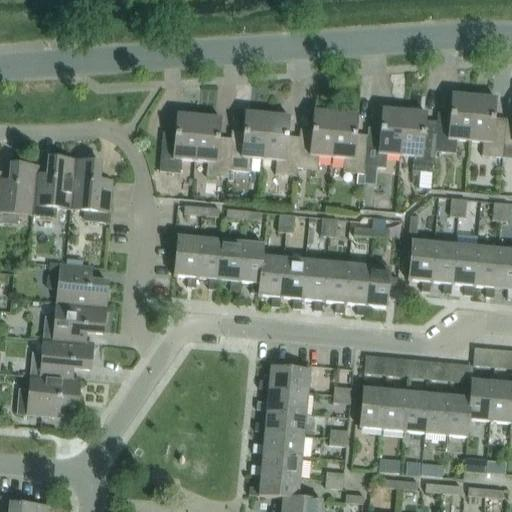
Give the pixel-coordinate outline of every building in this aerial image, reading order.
[(436,121),(434,142),(435,142),(433,154),(434,154),(454,155),(455,142),(469,143),(473,98),(450,96),(448,122),(436,121)] [(495,100),(473,98),(469,143),(482,144),(481,158),(501,160),(504,128),(492,127),(495,100)] [(386,157),(399,158),(403,113),(381,111),(378,137),(367,136),(366,144),(364,168),(384,170),(386,157)] [(295,170),(296,170),(316,172),(317,158),(330,160),(335,114),(313,112),(310,139),(298,138),(297,146),(298,146),(295,170)] [(435,142),(434,142),(423,141),(425,115),(403,113),(399,158),(412,159),(411,172),(419,173),(432,174),(434,154),(433,154),(435,142)] [(262,161),(266,116),(244,114),(242,140),(230,139),(229,147),(227,172),(248,174),(249,160),(262,161)] [(335,114),(330,160),(344,161),(342,174),(356,176),(357,176),(363,176),(364,168),(366,144),(354,143),(357,117),(335,114)] [(194,163),(198,118),(176,116),(173,142),(161,141),(158,174),(179,175),(180,162),(194,163)] [(288,118),(266,116),(262,161),(275,163),(274,176),(295,178),(296,170),(295,170),(298,146),(297,146),(286,145),(288,118)] [(226,180),(227,172),(229,147),(218,146),(220,120),(198,118),(194,163),(207,164),(206,178),(226,180)] [(511,128),(504,128),(501,160),(511,160),(511,128)] [(35,176),(32,218),(53,220),(54,210),(69,212),(74,162),(48,160),(47,177),(36,176),(35,176)] [(110,183),(109,183),(98,182),(99,164),(74,162),(69,212),(85,213),(84,223),(106,225),(110,183)] [(16,216),(32,218),(35,176),(36,176),(36,168),(11,166),(9,183),(0,182),(0,224),(15,226),(16,216)] [(364,168),(363,176),(362,187),(375,188),(377,170),(364,168)] [(213,189),(212,201),(221,202),(222,190),(213,189)] [(448,218),(456,219),(458,201),(450,201),(448,218)] [(458,201),(456,219),(464,220),(466,202),(458,201)] [(491,222),(499,223),(500,205),(492,205),(491,222)] [(500,205),(499,223),(507,224),(508,206),(500,205)] [(183,216),(200,218),(201,210),(183,208),(183,216)] [(201,210),(200,218),(218,219),(218,211),(201,210)] [(225,220),(243,221),(244,213),(226,212),(225,220)] [(244,213),(243,221),(260,223),(261,215),(244,213)] [(277,234),(285,235),(286,217),(278,217),(277,234)] [(286,217),(285,235),(292,236),(294,218),(286,217)] [(409,218),(409,219),(408,236),(416,237),(417,219),(409,218)] [(319,238),(327,239),(329,221),(321,220),(319,238)] [(329,221),(327,239),(335,240),(336,222),(329,221)] [(352,238),(370,239),(371,231),(353,230),(352,238)] [(371,231),(370,239),(387,241),(388,233),(371,231)] [(194,280),(198,241),(176,239),(172,278),(187,280),(186,289),(194,290),(195,280),(194,280)] [(194,280),(195,280),(208,282),(208,291),(215,292),(216,282),(219,243),(198,241),(194,280)] [(216,282),(230,283),(229,293),(237,294),(238,284),(237,284),(241,245),(219,243),(216,282)] [(407,282),(421,284),(421,294),(428,294),(429,285),(429,284),(432,245),(410,243),(407,282)] [(237,284),(238,284),(251,285),(250,295),(257,296),(261,258),(261,259),(262,247),(241,245),(237,284)] [(453,247),(432,245),(429,284),(429,285),(443,286),(442,296),(450,296),(451,287),(450,286),(453,247)] [(450,286),(451,287),(464,288),(463,297),(471,298),(472,289),(471,288),(475,249),(453,247),(450,286)] [(471,288),(472,289),(485,290),(484,299),(492,300),(493,290),(492,290),(496,251),(475,249),(471,288)] [(492,290),(493,290),(507,292),(506,301),(511,302),(511,252),(496,251),(492,290)] [(257,296),(256,298),(271,299),(270,309),(278,310),(279,300),(278,300),(282,260),(261,259),(261,258),(257,296)] [(278,300),(279,300),(293,301),(292,311),(300,312),(300,302),(303,262),(282,260),(278,300)] [(300,302),(314,303),(313,313),(321,314),(322,304),(321,304),(325,264),(303,262),(300,302)] [(321,304),(322,304),(335,305),(334,315),(342,316),(343,306),(342,306),(346,266),(325,264),(321,304)] [(342,306),(343,306),(356,307),(356,317),(363,318),(364,308),(367,268),(346,266),(342,306)] [(107,285),(89,283),(90,271),(49,267),(47,289),(57,290),(55,306),(105,310),(107,285)] [(386,310),(387,294),(387,290),(396,291),(397,280),(389,279),(389,270),(367,268),(364,308),(386,310)] [(44,321),(42,342),(84,346),(84,345),(85,334),(103,336),(105,310),(55,306),(54,321),(44,321)] [(90,372),(90,371),(92,346),(84,345),(84,346),(42,342),(41,358),(31,357),(29,378),(71,382),(71,381),(72,370),(90,372)] [(473,350),(472,368),(480,368),(481,351),(473,350)] [(502,353),(494,352),(493,370),(501,370),(502,353)] [(372,359),(364,358),(363,376),(371,377),(372,359)] [(394,361),(386,360),(385,378),(393,379),(394,361)] [(416,363),(407,362),(406,380),(414,381),(416,363)] [(437,365),(429,364),(427,382),(435,382),(437,365)] [(458,367),(450,366),(449,384),(457,384),(458,367)] [(267,391),(307,395),(309,373),(269,369),(268,384),(258,383),(258,391),(267,392),(267,391)] [(467,422),(468,422),(488,424),(492,384),(491,384),(478,383),(478,376),(470,376),(468,400),(469,400),(467,422)] [(57,419),(58,417),(59,406),(77,408),(79,382),(71,381),(71,382),(29,378),(28,394),(18,393),(16,415),(57,419)] [(492,384),(488,424),(510,426),(511,397),(511,386),(499,385),(500,378),(492,378),(491,384),(492,384)] [(383,392),(369,391),(370,384),(362,384),(358,430),(380,432),(383,392)] [(383,392),(380,432),(401,434),(405,394),(404,394),(391,393),(391,386),(383,386),(383,392)] [(405,394),(401,434),(423,436),(425,396),(412,395),(413,388),(405,388),(404,394),(405,394)] [(333,389),(332,397),(350,399),(350,391),(333,389)] [(425,396),(423,436),(444,438),(447,398),(433,397),(434,390),(426,390),(425,396)] [(267,391),(267,392),(266,405),(256,404),(256,412),(265,413),(265,412),(305,416),(307,395),(267,391)] [(447,398),(444,438),(466,440),(468,422),(467,422),(469,400),(468,400),(455,399),(455,392),(447,392),(447,398)] [(350,399),(332,397),(332,405),(349,406),(350,399)] [(265,412),(265,413),(264,426),(254,425),(254,433),(263,434),(303,437),(305,416),(265,412)] [(329,432),(328,440),(346,441),(347,433),(329,432)] [(263,434),(262,448),(252,447),(252,455),(261,456),(261,455),(301,459),(303,437),(263,434)] [(346,441),(328,440),(328,447),(345,449),(346,441)] [(261,455),(261,456),(260,469),(250,468),(250,476),(259,477),(259,476),(299,480),(301,459),(261,455)] [(465,461),(464,474),(472,474),(473,462),(465,461)] [(325,474),(324,482),(342,484),(343,476),(325,474)] [(259,476),(259,477),(258,490),(248,489),(248,497),(281,500),(297,501),(297,500),(299,480),(259,476)] [(342,484),(324,482),(324,490),(341,492),(342,484)] [(381,490),(399,491),(399,484),(382,482),(381,490)] [(399,484),(399,491),(416,493),(417,485),(399,484)] [(424,494),(441,495),(442,487),(425,486),(424,494)] [(442,487),(441,495),(459,497),(459,489),(442,487)] [(466,498),(484,499),(484,491),(467,490),(466,498)] [(484,491),(484,499),(501,501),(502,493),(484,491)] [(363,498),(345,497),(344,505),(362,506),(363,498)] [(281,500),(280,511),(320,511),(321,503),(297,500),(297,501),(281,500)]
